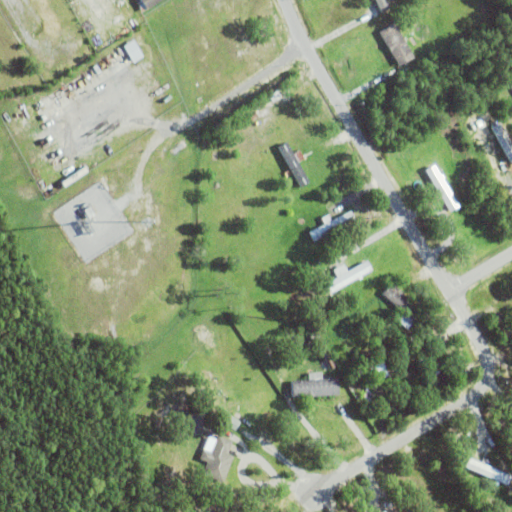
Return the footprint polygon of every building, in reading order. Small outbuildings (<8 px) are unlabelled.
[(140,0),(159,0),(146,9),(140,0)] [(352,0),(362,0),(369,15),(360,19),(352,0)] [(377,31),(393,22),(412,56),(397,65),(377,31)] [(122,45),(132,39),(142,56),(132,62),(122,45)] [(511,161),(511,143),(501,122),(490,128),(508,163),(511,161)] [(277,146),(285,142),(307,182),(299,186),(277,146)] [(447,209),(441,199),(436,201),(432,194),(436,191),(424,170),(433,165),(456,204),(447,209)] [(82,210),(88,206),(92,213),(86,217),(82,210)] [(331,220),(328,215),(321,218),(324,225),(309,232),(313,242),(357,222),(352,211),(331,220)] [(80,223),(87,219),(93,229),(86,233),(80,223)] [(325,284),(336,278),(331,270),(342,264),(346,272),(365,261),(369,269),(329,292),(325,284)] [(381,294),(387,287),(421,318),(415,325),(381,294)] [(417,347),(425,342),(449,383),(441,388),(417,347)] [(357,359),(370,350),(375,357),(362,366),(357,359)] [(323,357),(327,355),(333,368),(329,370),(323,357)] [(336,378),(337,395),(291,398),(291,381),(307,380),(307,373),(321,372),(321,379),(336,378)] [(179,422),(187,408),(205,418),(196,432),(179,422)] [(221,419),(224,415),(238,425),(235,430),(221,419)] [(206,462),(199,459),(202,450),(210,453),(217,436),(231,442),(226,454),(233,456),(222,483),(201,475),(206,462)] [(464,468),(509,485),(511,476),(511,474),(468,458),(464,468)]
